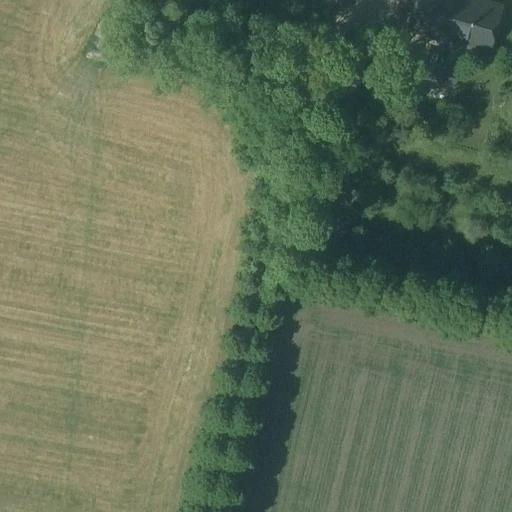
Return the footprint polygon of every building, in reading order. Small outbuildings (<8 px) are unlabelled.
[(187,0),(179,31),(203,38),(206,24),(209,10),(211,0),(187,0)] [(477,0),(416,0),(405,32),(468,48),(468,51),(489,56),(502,6),(477,0)] [(209,10),(206,24),(219,26),(221,12),(209,10)] [(298,10),(280,53),(305,64),(323,20),(298,10)] [(352,36),(340,72),(361,78),(372,42),(352,36)] [(408,57),(403,74),(451,88),(457,71),(434,64),(436,55),(425,52),(422,61),(408,57)]
